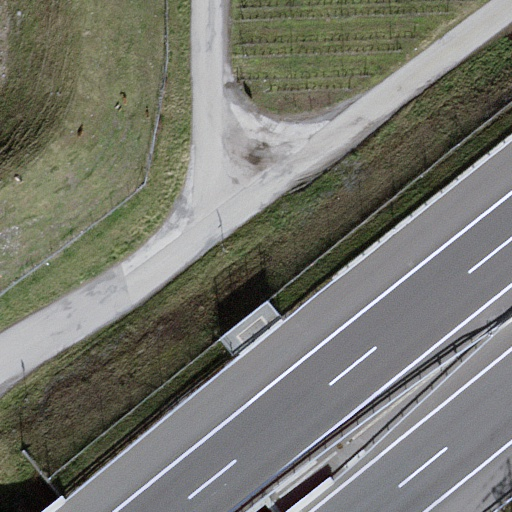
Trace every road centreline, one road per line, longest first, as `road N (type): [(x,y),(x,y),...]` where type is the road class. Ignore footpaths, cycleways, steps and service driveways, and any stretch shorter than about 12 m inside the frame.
road 1 (motorway): [(511,235),(170,511)]
road 2 (track): [(511,0),(247,196)]
road 3 (track): [(0,368),(247,196)]
road 4 (unclassified): [(210,0),(220,140),(247,196)]
road 5 (motorway): [(367,511),(511,395)]
